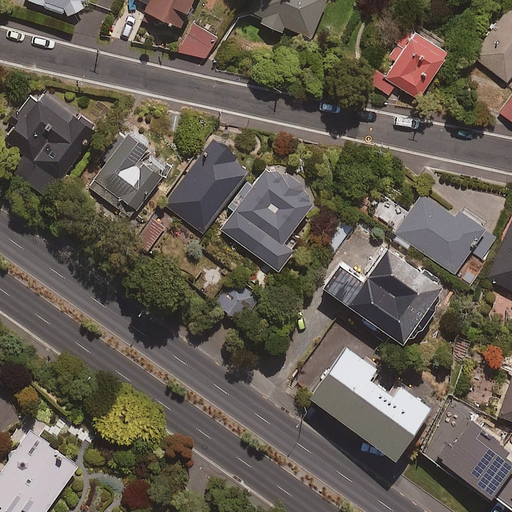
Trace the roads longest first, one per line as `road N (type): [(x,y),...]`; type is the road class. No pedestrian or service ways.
road 1 (residential): [(511,158),(0,42)]
road 2 (secondary): [(0,217),(414,511)]
road 3 (secondary): [(325,511),(0,282)]
